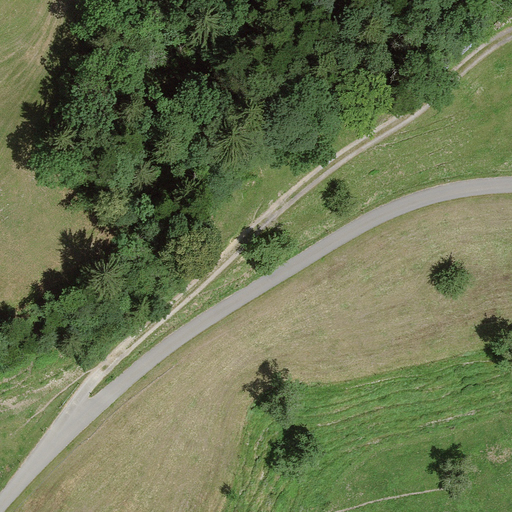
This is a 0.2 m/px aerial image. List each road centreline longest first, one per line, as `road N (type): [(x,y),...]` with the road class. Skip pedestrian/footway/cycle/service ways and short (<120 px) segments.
road 1 (unclassified): [(0,505),(72,424),(242,296),(400,206),(511,184)]
road 2 (track): [(72,424),(103,369),(313,182),(511,34)]
